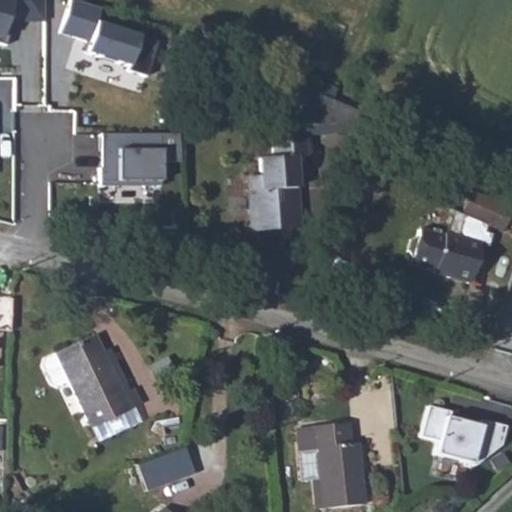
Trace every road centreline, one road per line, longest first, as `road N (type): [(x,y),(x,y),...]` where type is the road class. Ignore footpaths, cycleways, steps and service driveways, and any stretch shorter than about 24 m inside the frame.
road 1 (unclassified): [(32,254),(511,383)]
road 2 (residential): [(32,254),(34,161),(44,133)]
